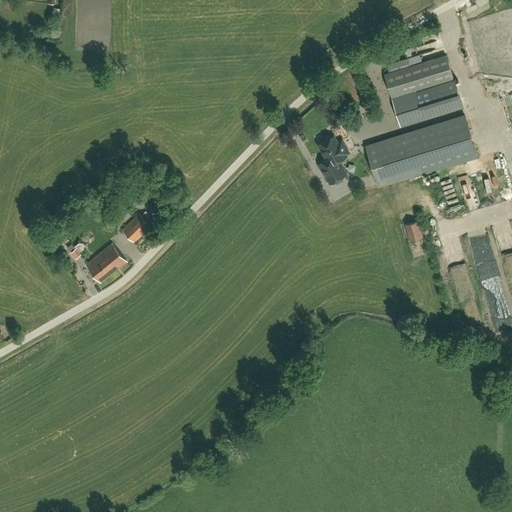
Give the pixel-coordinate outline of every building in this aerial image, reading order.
[(447,55),(385,74),(392,97),(454,78),(447,55)] [(454,80),(416,93),(393,100),(401,127),(463,107),(454,80)] [(411,133),(376,143),(367,146),(378,185),(431,169),(477,154),(466,116),(411,133)] [(331,165),(339,161),(347,156),(346,154),(349,152),(342,140),(338,143),(334,136),(332,137),(330,136),(325,139),(325,141),(319,145),(328,159),(331,165)] [(339,163),(339,161),(331,165),(328,159),(320,164),(320,166),(320,168),(323,174),(326,174),(331,183),(346,174),(341,165),(340,165),(339,163)] [(145,210),(140,215),(150,226),(155,221),(145,210)] [(151,226),(150,226),(140,215),(139,214),(122,230),(134,243),(151,226)] [(410,240),(423,236),(418,219),(405,223),(410,240)] [(84,241),(77,247),(81,253),(89,247),(84,241)] [(101,282),(127,261),(112,243),(86,264),(101,282)] [(75,259),(81,255),(76,248),(70,253),(75,259)] [(471,295),(463,297),(467,308),(474,306),(471,295)]
